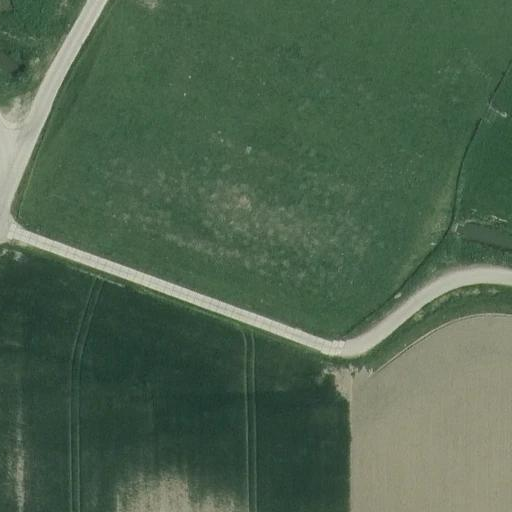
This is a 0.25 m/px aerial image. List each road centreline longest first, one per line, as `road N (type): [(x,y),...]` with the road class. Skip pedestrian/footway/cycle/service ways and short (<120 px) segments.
road 1 (unclassified): [(511,278),(442,285),(364,344),(343,349),(0,226)]
road 2 (unclassified): [(17,162),(97,0)]
